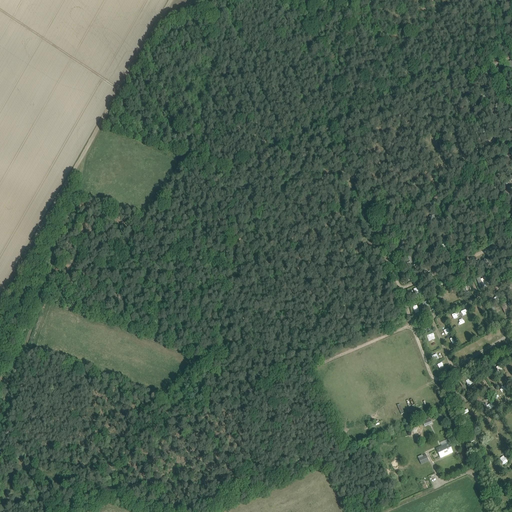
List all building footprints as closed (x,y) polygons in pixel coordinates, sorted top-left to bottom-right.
[(429,216),(431,221),(428,222),(429,226),(439,223),(436,214),(429,216)] [(398,250),(405,247),(401,235),(394,238),(398,250)] [(410,281),(405,270),(398,272),(403,284),(410,281)] [(484,278),(477,281),(480,289),(487,286),(484,278)] [(414,290),(418,300),(425,298),(421,287),(414,290)] [(427,301),(422,303),(425,312),(430,310),(427,301)] [(465,403),(468,398),(456,392),(453,397),(465,403)] [(430,418),(422,421),(424,427),(432,424),(430,418)] [(449,444),(436,449),(441,458),(453,453),(449,444)] [(418,457),(421,464),(428,461),(426,455),(422,456),(422,455),(418,457)]
